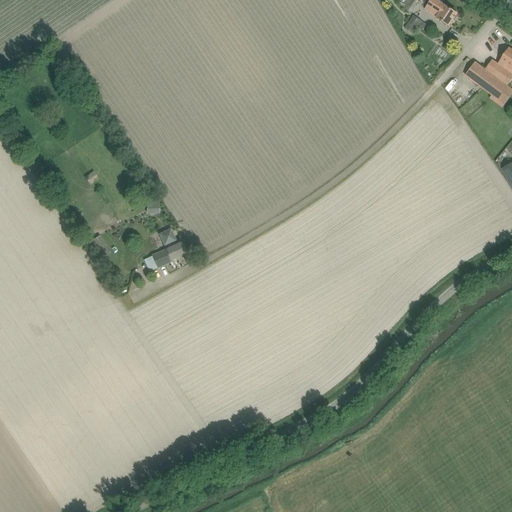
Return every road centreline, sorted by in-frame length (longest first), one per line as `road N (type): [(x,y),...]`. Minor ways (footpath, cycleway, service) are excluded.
road 1 (unclassified): [(131,511),(349,395),(463,280),(511,253)]
road 2 (track): [(152,289),(337,181),(387,139),(507,3)]
